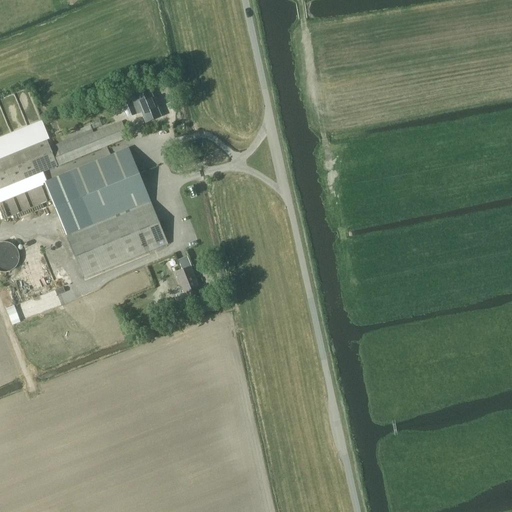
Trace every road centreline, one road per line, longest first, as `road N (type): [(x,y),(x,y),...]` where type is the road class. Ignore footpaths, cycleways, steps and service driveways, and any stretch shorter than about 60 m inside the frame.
road 1 (unclassified): [(357,511),(244,0)]
road 2 (track): [(0,236),(10,231),(0,198),(142,139)]
road 3 (track): [(299,0),(327,152)]
